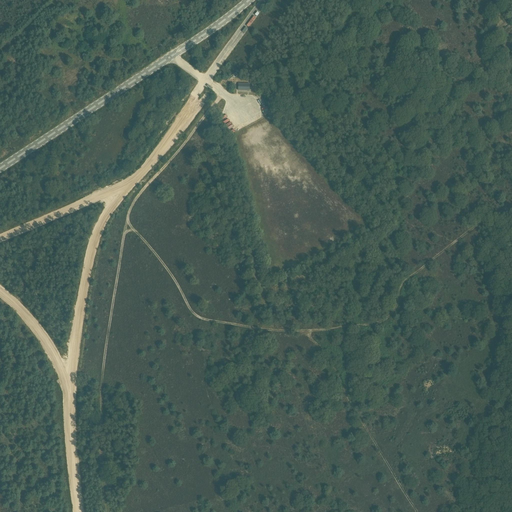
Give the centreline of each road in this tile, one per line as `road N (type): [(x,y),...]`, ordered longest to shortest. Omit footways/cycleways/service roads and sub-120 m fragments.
road 1 (track): [(120,186),(90,245),(69,379),(80,511)]
road 2 (track): [(0,238),(142,173)]
